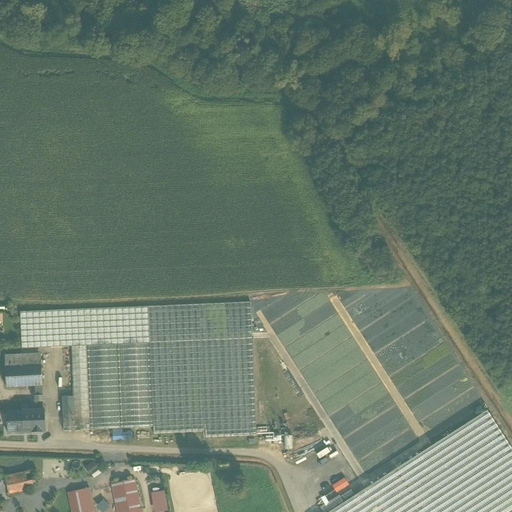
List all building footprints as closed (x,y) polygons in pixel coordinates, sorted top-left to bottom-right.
[(250,304),(135,308),(136,345),(146,345),(150,344),(200,343),(225,342),(251,341),(250,304)] [(312,307),(304,320),(298,309),(296,313),(286,312),(286,318),(290,325),(284,328),(284,331),(279,329),(280,330),(275,327),(330,428),(358,379),(373,371),(359,345),(333,345),(337,343),(337,333),(335,334),(327,330),(330,324),(323,324),(317,315),(318,314),(316,309),(312,307)] [(135,308),(21,312),(22,350),(71,349),(71,347),(87,347),(90,347),(117,346),(120,346),(136,345),(135,308)] [(251,341),(225,342),(229,437),(255,437),(251,341)] [(225,342),(200,343),(204,432),(204,438),(229,437),(225,342)] [(200,343),(150,344),(153,434),(204,432),(200,343)] [(136,345),(120,346),(123,431),(149,430),(146,345),(136,345)] [(117,346),(90,347),(93,432),(120,431),(117,346)] [(87,347),(71,347),(71,349),(73,398),(74,422),(75,422),(75,432),(90,431),(90,422),(91,422),(87,347)] [(5,369),(42,368),(41,354),(4,356),(5,369)] [(34,387),(43,387),(42,368),(5,369),(6,389),(34,387)] [(34,397),(43,396),(43,387),(34,387),(34,397)] [(43,396),(34,397),(35,412),(22,412),(23,425),(27,425),(28,433),(45,432),(44,411),(46,411),(46,409),(44,410),(43,396)] [(74,422),(73,398),(62,398),(64,432),(75,432),(75,422),(74,422)] [(22,412),(7,413),(7,425),(8,434),(28,433),(27,425),(23,425),(22,412)] [(508,511),(511,510),(511,451),(486,412),(330,511),(508,511)] [(95,461),(84,466),(90,476),(100,471),(95,461)] [(24,465),(0,470),(2,478),(5,477),(25,473),(24,465)] [(25,473),(5,477),(8,492),(24,489),(36,487),(34,477),(33,471),(25,473)] [(261,472),(248,476),(250,483),(263,479),(261,472)] [(2,478),(0,478),(0,500),(2,500),(9,499),(9,495),(8,492),(5,477),(2,478)] [(139,511),(133,478),(111,482),(117,511),(139,511)] [(92,486),(83,488),(87,511),(110,511),(105,483),(92,486)] [(84,511),(80,488),(76,489),(67,491),(70,511),(84,511)] [(323,511),(344,502),(341,496),(321,506),(323,511)]
